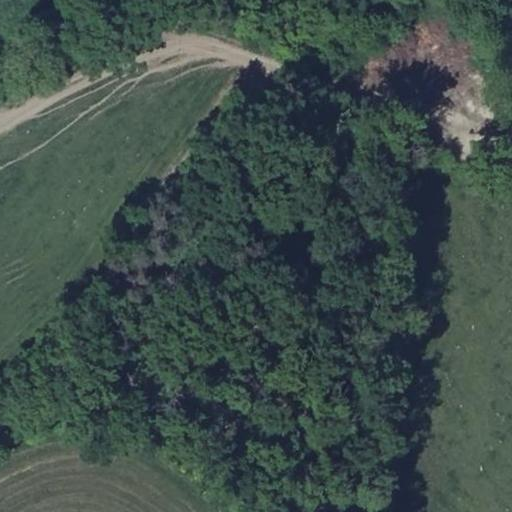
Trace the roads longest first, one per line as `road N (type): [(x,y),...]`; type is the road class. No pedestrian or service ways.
road 1 (track): [(511,103),(483,115),(378,118),(268,70),(0,371)]
road 2 (track): [(268,70),(203,47),(160,46),(79,78),(0,124)]
